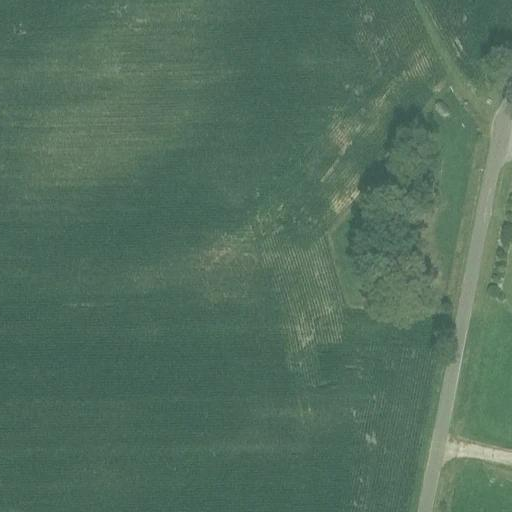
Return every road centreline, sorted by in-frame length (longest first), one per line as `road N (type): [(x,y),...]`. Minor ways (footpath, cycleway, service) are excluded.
road 1 (track): [(439,440),(0,442)]
road 2 (unclassified): [(425,511),(511,97)]
